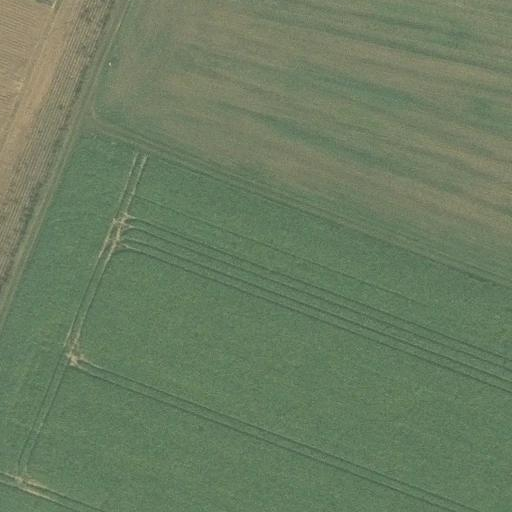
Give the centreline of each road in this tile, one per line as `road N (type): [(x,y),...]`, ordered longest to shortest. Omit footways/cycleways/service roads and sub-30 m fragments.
road 1 (track): [(77,122),(511,283)]
road 2 (track): [(125,0),(0,316)]
